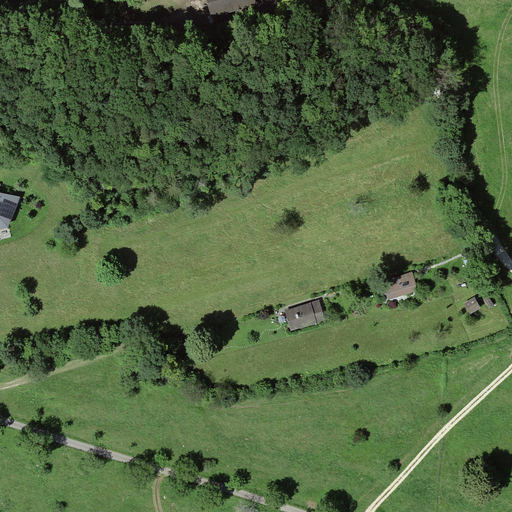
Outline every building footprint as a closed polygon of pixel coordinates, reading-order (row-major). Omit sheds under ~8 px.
[(253,1),(253,0),(210,0),(214,12),(253,1)] [(21,196),(0,191),(0,228),(10,225),(21,196)] [(417,289),(412,273),(385,282),(390,297),(417,289)] [(480,307),(475,298),(466,304),(471,312),(480,307)] [(318,301),(288,311),(293,328),(324,319),(318,301)]
